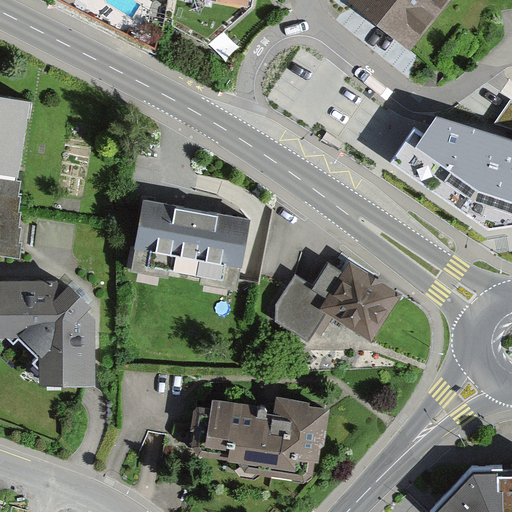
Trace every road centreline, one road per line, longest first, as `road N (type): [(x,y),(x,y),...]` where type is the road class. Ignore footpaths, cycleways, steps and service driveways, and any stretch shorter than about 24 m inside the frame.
road 1 (secondary): [(484,308),(238,135)]
road 2 (secondary): [(238,135),(0,11)]
road 3 (residential): [(238,135),(247,75),(263,43),(316,15)]
road 4 (residential): [(123,511),(0,460)]
road 5 (residential): [(408,99),(316,15)]
